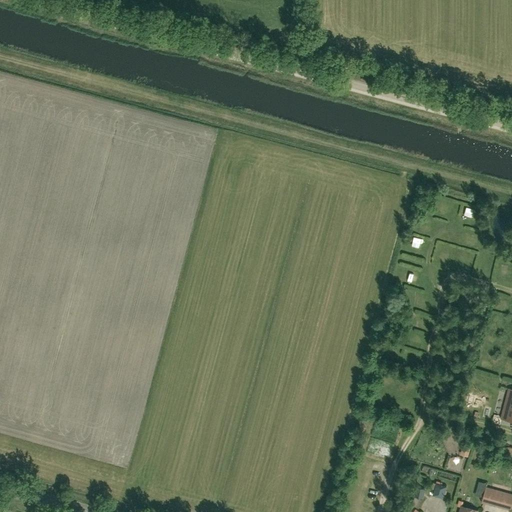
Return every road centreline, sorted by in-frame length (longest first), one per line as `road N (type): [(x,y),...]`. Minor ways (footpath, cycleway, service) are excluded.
road 1 (track): [(511,121),(41,0)]
road 2 (unknown): [(444,288),(427,421)]
